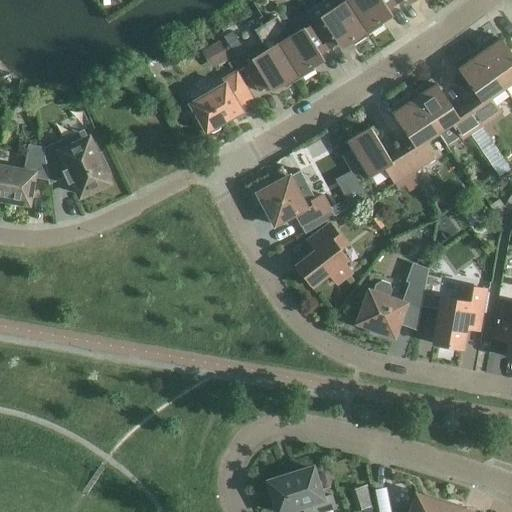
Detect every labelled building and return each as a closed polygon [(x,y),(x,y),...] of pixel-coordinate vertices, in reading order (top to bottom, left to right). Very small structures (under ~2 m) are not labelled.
[(369,36),(345,0),(329,0),(336,9),(313,24),(330,50),(341,42),(343,47),(352,41),(354,45),(369,36)] [(398,5),(394,0),(345,0),(369,36),(384,26),(381,22),(390,16),(387,12),(398,5)] [(330,50),(313,24),(290,38),(277,17),(266,23),(300,79),(315,70),(313,66),(321,61),(318,56),(330,50)] [(300,79),(266,23),(255,30),(268,52),(244,66),(259,92),(271,85),(274,90),(283,84),(285,88),(300,79)] [(511,53),(502,39),(499,41),(496,36),(477,50),(505,89),(511,83),(511,53)] [(212,68),(229,59),(219,41),(202,51),(212,68)] [(491,98),(505,89),(477,50),(458,63),(461,67),(459,69),(479,98),(468,106),(482,127),(501,113),(491,98)] [(225,84),(190,104),(207,133),(209,132),(213,133),(220,130),(221,124),(243,112),(240,106),(253,99),(237,72),(223,80),(225,84)] [(468,106),(457,114),(437,84),(434,86),(431,82),(412,94),(415,99),(438,134),(446,146),(460,136),(462,140),(482,127),(468,106)] [(401,151),(414,171),(434,159),(424,144),(438,134),(415,99),(393,113),(413,143),(401,151)] [(299,140),(316,156),(330,141),(313,125),(299,140)] [(414,171),(401,151),(390,158),(371,127),(348,141),(370,178),(385,168),(394,184),(414,171)] [(43,148),(48,180),(49,185),(65,177),(68,185),(75,182),(81,195),(108,183),(105,176),(110,173),(101,152),(95,155),(88,139),(88,140),(83,131),(63,140),(62,139),(43,148)] [(48,180),(43,148),(29,145),(24,171),(0,166),(0,199),(28,204),(34,177),(48,180)] [(489,163),(498,175),(509,168),(501,155),(489,163)] [(263,204),(275,225),(295,215),(302,227),(332,211),(323,195),(305,205),(290,177),(267,189),(264,187),(261,188),(258,190),(256,193),(256,197),(257,200),(260,203),(263,204)] [(340,250),(346,245),(330,224),(308,241),(316,251),(296,266),(313,287),(329,274),(337,284),(352,273),(344,263),(348,260),(340,250)] [(390,284),(382,281),(376,285),(373,292),(369,290),(357,324),(394,337),(399,324),(417,330),(423,296),(410,291),(406,303),(389,297),(392,291),(390,284)] [(442,298),(434,344),(462,349),(466,329),(478,331),(486,289),(461,285),(458,301),(442,298)] [(511,302),(502,301),(495,339),(509,341),(506,357),(511,358),(511,302)] [(322,499),(312,469),(269,483),(278,511),(284,511),(303,506),(304,511),(325,511),(335,509),(331,496),(322,499)] [(442,511),(445,502),(426,495),(422,498),(417,496),(411,511),(442,511)] [(466,511),(465,508),(445,502),(442,511),(466,511)]
